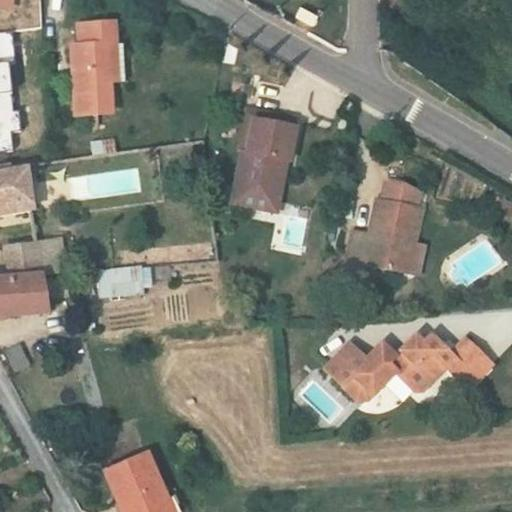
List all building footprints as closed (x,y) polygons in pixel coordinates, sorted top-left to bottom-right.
[(310,0),(300,0),(289,22),(307,32),(320,5),(310,0)] [(77,55),(82,124),(117,122),(114,89),(131,88),(128,51),(120,52),(118,31),(83,34),(84,55),(77,55)] [(297,114),(256,105),(248,140),(244,139),(232,191),(278,200),(297,114)] [(0,228),(33,225),(29,194),(45,193),(43,180),(15,182),(14,174),(0,174),(0,228)] [(363,237),(347,232),(334,271),(353,277),(358,261),(392,273),(407,278),(417,247),(408,245),(416,216),(409,213),(415,199),(401,188),(383,182),(378,203),(373,201),(363,237)] [(3,249),(7,285),(40,288),(40,283),(55,282),(52,255),(34,256),(34,247),(3,249)] [(99,295),(149,292),(148,267),(97,270),(99,295)] [(40,288),(7,285),(0,286),(0,326),(44,324),(40,288)] [(351,401),(360,402),(388,374),(407,394),(415,393),(439,371),(457,389),(464,389),(485,368),(459,343),(444,358),(424,339),(416,347),(409,339),(389,359),(376,346),(360,362),(343,345),(318,369),(351,401)] [(101,474),(115,511),(165,511),(143,460),(101,474)]
